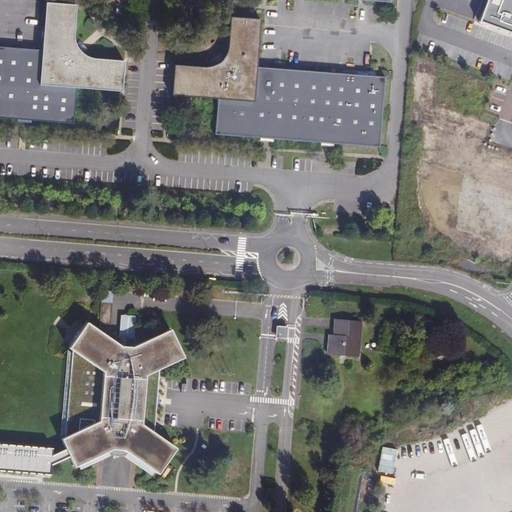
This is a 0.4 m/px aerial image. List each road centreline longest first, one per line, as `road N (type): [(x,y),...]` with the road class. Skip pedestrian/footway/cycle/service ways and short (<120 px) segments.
road 1 (unclassified): [(267,248),(0,224)]
road 2 (unclassified): [(0,245),(264,266)]
road 3 (unclassified): [(308,266),(432,281),(511,324)]
